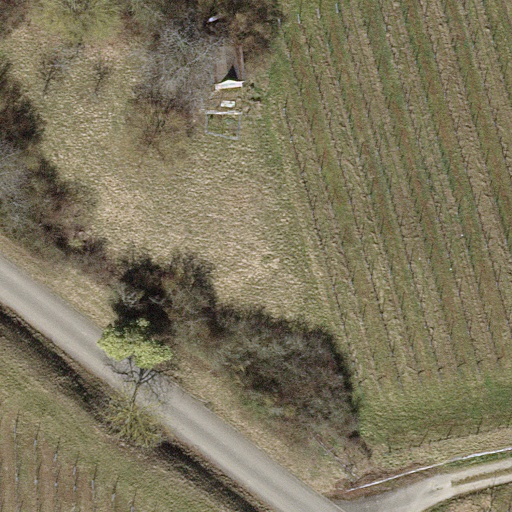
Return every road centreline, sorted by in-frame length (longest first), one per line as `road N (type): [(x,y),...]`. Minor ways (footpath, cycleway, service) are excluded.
road 1 (track): [(0,279),(303,511)]
road 2 (track): [(511,467),(408,498),(390,511)]
